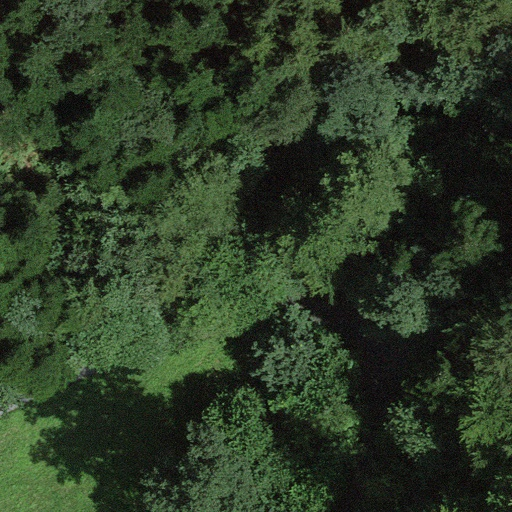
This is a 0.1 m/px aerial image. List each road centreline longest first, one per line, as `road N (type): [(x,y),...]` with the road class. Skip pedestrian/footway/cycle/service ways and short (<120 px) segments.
road 1 (track): [(365,332),(328,303),(259,310),(149,341),(0,399)]
road 2 (track): [(349,511),(385,404),(365,332)]
